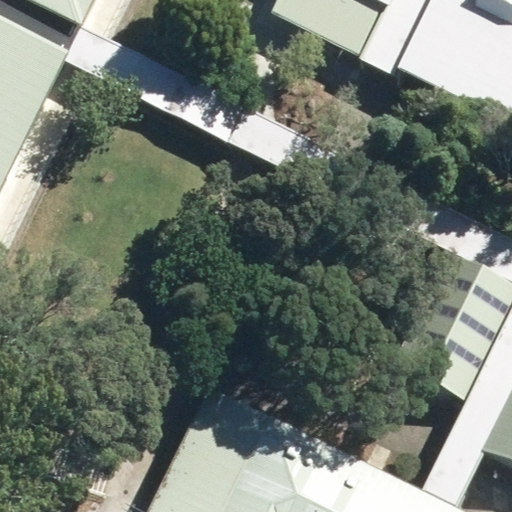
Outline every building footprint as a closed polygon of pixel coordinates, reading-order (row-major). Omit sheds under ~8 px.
[(94,0),(0,0),(0,197),(65,61),(82,27),(94,0)] [(511,0),(288,0),(285,8),(350,39),(368,0),(400,0),(431,14),(405,69),(511,119),(511,0)] [(450,250),(511,280),(511,239),(355,162),(277,123),(82,27),(65,61),(281,167),(450,250)] [(481,451),(511,465),(511,416),(508,415),(511,405),(511,280),(450,250),(395,362),(472,398),(431,482),(458,494),(481,451)] [(491,511),(458,494),(431,482),(377,455),(222,377),(153,511),(491,511)]
